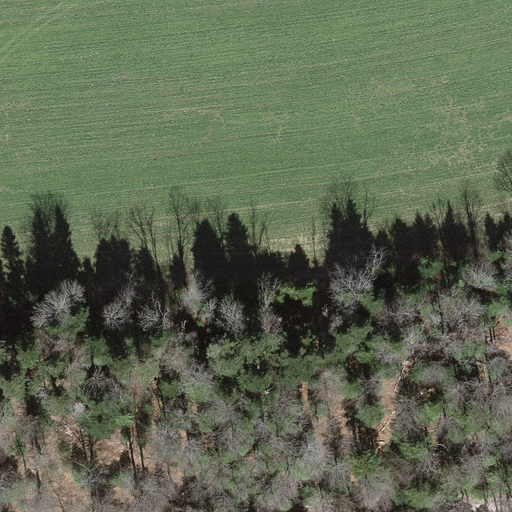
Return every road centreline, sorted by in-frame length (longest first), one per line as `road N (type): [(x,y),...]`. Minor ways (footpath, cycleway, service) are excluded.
road 1 (track): [(0,396),(83,425),(222,499),(266,511)]
road 2 (track): [(322,511),(397,502),(511,506)]
